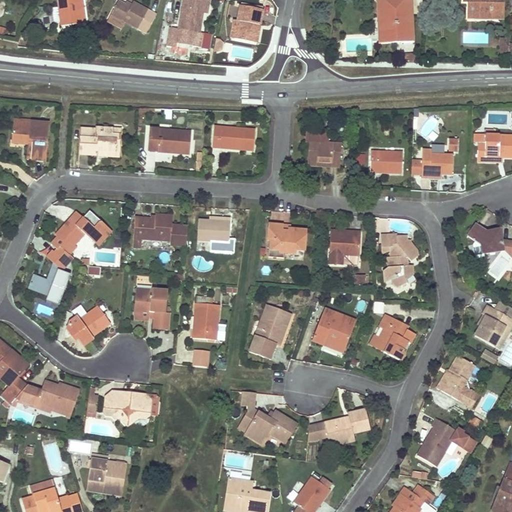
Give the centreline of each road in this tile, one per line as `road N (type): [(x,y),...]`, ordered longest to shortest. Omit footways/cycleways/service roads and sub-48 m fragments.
road 1 (residential): [(278,192),(60,183),(31,211),(0,287)]
road 2 (tertiary): [(230,89),(0,70)]
road 3 (residential): [(406,400),(446,304),(435,232),(424,217)]
road 4 (tertiary): [(511,75),(341,87)]
road 5 (residential): [(424,217),(278,192)]
road 6 (residential): [(0,306),(73,362),(126,359)]
road 7 (residential): [(351,511),(397,442),(406,400)]
